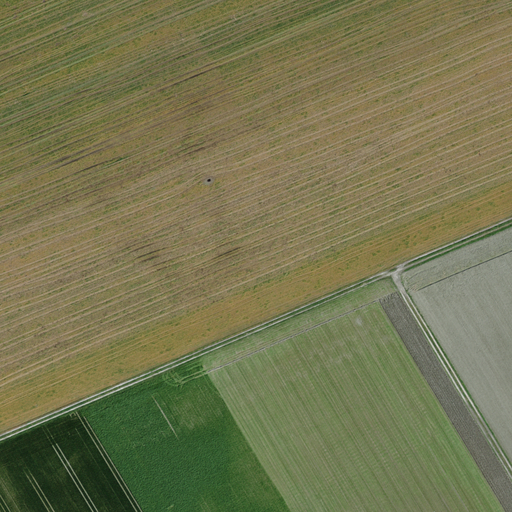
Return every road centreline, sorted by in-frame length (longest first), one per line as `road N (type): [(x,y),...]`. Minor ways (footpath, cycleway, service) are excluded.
road 1 (track): [(0,436),(511,221)]
road 2 (track): [(511,473),(391,272)]
